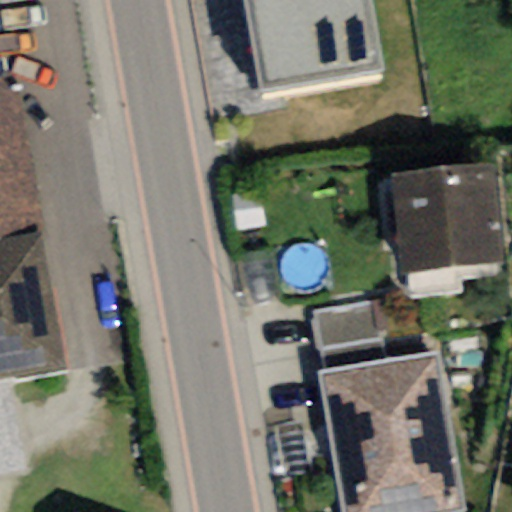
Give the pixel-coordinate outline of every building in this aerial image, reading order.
[(367,0),(244,0),(263,105),(382,84),(367,0)] [(6,87),(0,88),(0,389),(67,378),(18,102),(9,103),(6,87)] [(491,174),(394,183),(404,283),(500,273),(491,174)] [(379,304),(312,316),(319,352),(386,339),(379,304)] [(461,511),(437,361),(321,380),(342,511),(461,511)]
